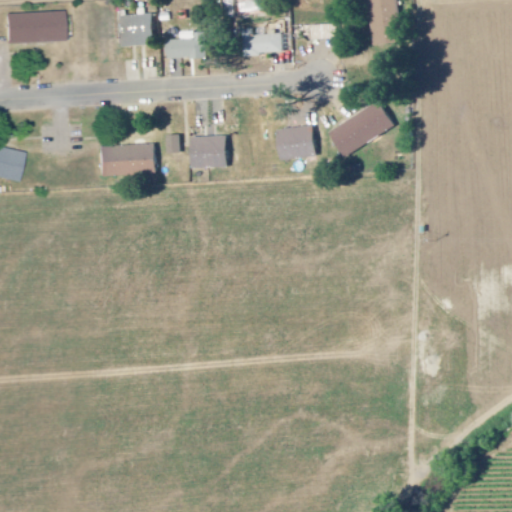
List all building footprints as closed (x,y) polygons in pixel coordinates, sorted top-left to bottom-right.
[(378,47),(407,44),(402,0),(375,0),(374,0),(378,47)] [(9,46),(68,44),(67,14),(8,16),(9,46)] [(158,47),(157,16),(122,17),(123,48),(158,47)] [(173,60),(210,60),(209,34),(198,35),(198,41),(172,41),(173,60)] [(400,129),(385,103),(334,133),(349,159),(400,129)] [(322,158),(318,127),(282,132),(286,163),(322,158)] [(171,137),(171,156),(185,155),(184,137),(171,137)] [(233,138),(196,139),(197,171),(233,169),(233,138)] [(103,178),(161,176),(160,147),(102,148),(103,178)] [(28,155),(0,148),(0,179),(21,184),(28,155)]
